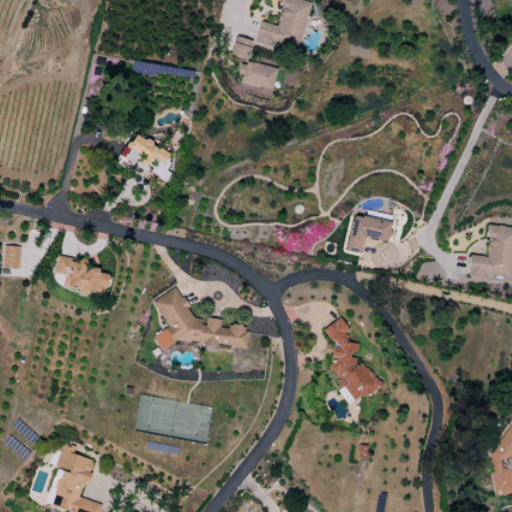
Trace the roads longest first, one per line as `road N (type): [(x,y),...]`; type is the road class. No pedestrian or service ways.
road 1 (residential): [(0,203),(189,245),(231,261),(267,292),(280,322),(279,378),(262,419),(194,511)]
road 2 (residential): [(108,0),(58,216)]
